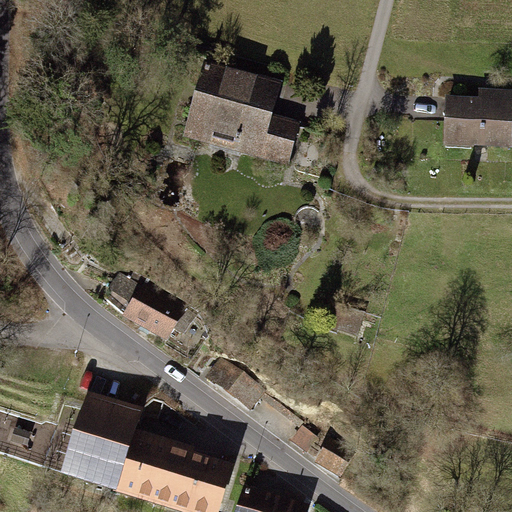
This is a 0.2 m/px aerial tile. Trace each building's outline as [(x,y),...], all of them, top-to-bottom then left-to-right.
[(282,87),(203,65),(181,143),(291,174),(305,125),(274,116),(282,87)] [(478,103),(445,103),(445,153),(511,153),(511,90),(478,91),(478,103)] [(142,278),(137,289),(183,310),(189,299),(142,278)] [(184,313),(140,291),(124,322),(168,344),(184,313)] [(268,392),(213,353),(200,374),(253,413),(268,392)] [(144,414),(90,398),(63,484),(154,511),(219,511),(234,465),(137,435),(144,414)] [(354,464),(329,448),(319,466),(343,483),(354,464)] [(308,511),(309,511),(246,491),(238,511),(308,511)]
